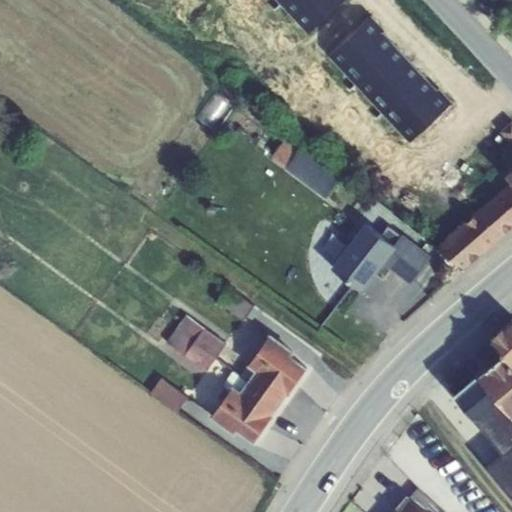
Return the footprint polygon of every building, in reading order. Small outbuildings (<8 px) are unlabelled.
[(277,0),(309,35),(347,0),(277,0)] [(368,12),(327,50),(413,141),(453,104),(368,12)] [(511,142),(511,120),(500,130),(511,142)] [(325,199),(344,176),(304,145),(286,168),(325,199)] [(511,180),(437,246),(464,268),(511,226),(511,180)] [(436,240),(448,225),(398,190),(389,204),(436,240)] [(333,267),(364,290),(382,267),(408,287),(431,256),(403,235),(396,244),(367,222),(333,267)] [(224,283),(214,297),(243,319),(254,304),(228,286),(224,283)] [(186,315),(176,328),(216,359),(226,344),(186,315)] [(504,355),(511,363),(511,320),(490,339),(504,355)] [(176,328),(170,323),(160,338),(207,371),(216,359),(176,328)] [(248,381),(281,403),(307,368),(291,354),(294,351),(271,335),(249,364),(256,370),(248,381)] [(511,363),(504,355),(481,374),(506,407),(511,413),(511,363)] [(256,370),(249,364),(241,376),(248,381),(256,370)] [(248,381),(241,376),(234,371),(226,382),(226,387),(231,390),(233,387),(240,391),(248,381)] [(480,374),(458,393),(485,426),(506,407),(481,374),(480,374)] [(161,377),(151,391),(178,411),(188,397),(161,377)] [(255,443),(281,403),(248,381),(240,391),(233,387),(231,390),(212,416),(235,434),(237,431),(255,443)] [(511,511),(511,413),(506,407),(485,426),(511,457),(478,483),(502,511),(511,511)] [(451,450),(419,487),(410,497),(425,509),(428,506),(436,511),(445,511),(443,508),(472,475),(451,450)] [(393,511),(428,511),(425,509),(410,497),(408,495),(393,511)]
